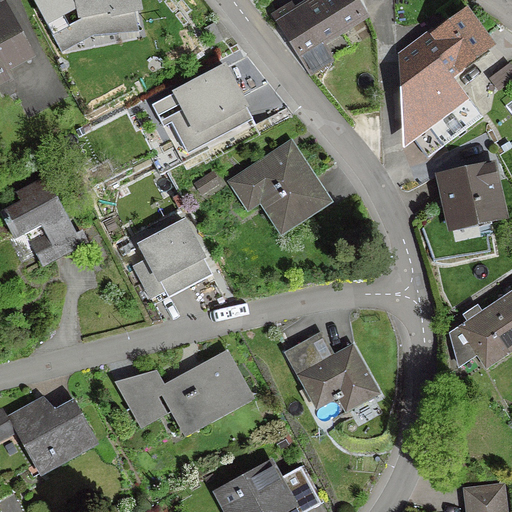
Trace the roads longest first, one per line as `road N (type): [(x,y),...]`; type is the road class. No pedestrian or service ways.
road 1 (residential): [(0,377),(298,304),(415,295)]
road 2 (residential): [(217,0),(363,162),(403,242),(415,295)]
road 3 (residential): [(415,295),(415,446),(385,511)]
